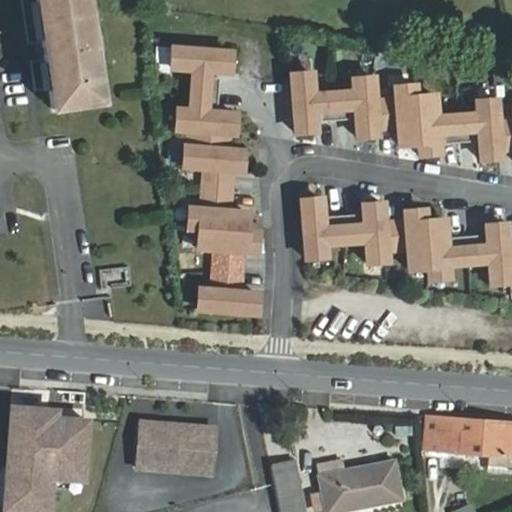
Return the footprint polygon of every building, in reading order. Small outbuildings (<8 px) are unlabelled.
[(35,0),(52,109),(94,102),(86,53),(93,52),(90,34),(84,36),(78,0),(35,0)] [(511,61),(511,0),(166,0),(167,4),(511,61)] [(156,70),(167,70),(167,47),(156,47),(156,70)] [(173,48),(171,73),(193,75),(191,110),(176,109),(174,134),(189,135),(188,147),(185,147),(184,170),(206,172),(204,207),(186,206),(184,231),(195,232),(194,251),(211,252),(208,288),(196,287),(194,312),(258,316),(260,291),(241,290),(243,254),(257,255),(259,229),(248,229),(249,210),(237,209),(239,174),(248,175),(250,149),(235,148),(236,138),(238,138),(240,113),(212,111),(215,76),(235,77),(237,52),(173,48)] [(472,141),(471,129),(477,129),(479,159),(499,157),(498,145),(511,143),(511,115),(496,117),(494,98),(475,100),(475,109),(434,112),(433,94),(414,95),(413,84),(393,86),(394,94),(373,96),(371,76),(351,78),(352,86),(311,89),(310,71),(290,73),(295,131),(314,129),(312,99),(318,99),(319,110),(348,108),(347,97),(353,96),(356,134),(376,133),(375,121),(396,119),(398,140),(417,138),(417,149),(437,148),(436,132),(442,132),(443,143),(472,141)] [(167,166),(179,167),(181,147),(168,146),(167,166)] [(300,199),(305,257),(325,256),(324,242),(365,239),(366,261),(386,259),(385,248),(406,246),(408,266),(427,265),(428,276),(448,274),(447,266),(488,263),(490,285),(510,284),(509,271),(511,270),(511,243),(507,244),(505,225),(485,226),(487,247),(481,247),(480,236),(451,238),(452,250),(446,250),(443,220),(424,222),(423,210),(404,212),(404,221),(383,222),(382,202),(362,204),(363,224),(357,224),(357,213),(328,215),(329,227),(323,227),(320,197),(300,199)] [(49,410),(13,407),(6,510),(34,511),(50,511),(53,478),(85,480),(90,420),(57,418),(53,470),(45,470),(49,410)] [(57,418),(49,417),(45,470),(53,470),(57,418)] [(511,423),(429,417),(425,450),(489,455),(511,456),(511,424),(511,425),(511,423)] [(211,471),(214,425),(182,423),(182,427),(166,426),(167,422),(140,421),(137,466),(211,471)] [(511,456),(489,455),(488,470),(511,472),(511,456)] [(270,464),(280,511),(303,511),(294,459),(270,464)] [(393,462),(320,476),(324,494),(314,496),(316,509),(326,507),(327,511),(330,511),(400,499),(393,462)]
